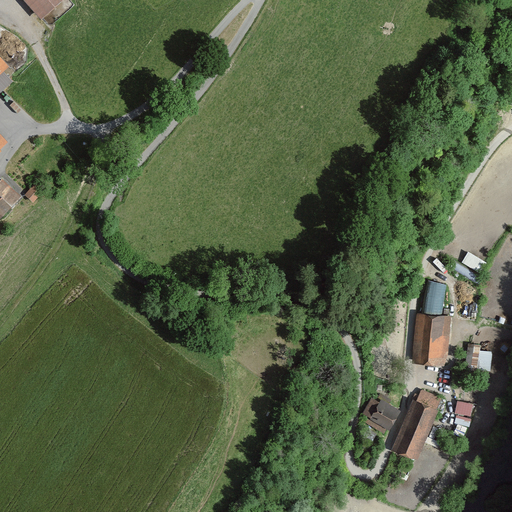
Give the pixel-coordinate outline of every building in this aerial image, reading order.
[(63,0),(26,0),(43,18),(63,0)] [(11,66),(0,53),(0,93),(14,81),(5,71),(11,66)] [(0,152),(10,142),(0,131),(0,152)] [(0,219),(23,195),(4,177),(0,180),(0,219)] [(45,192),(35,183),(26,194),(35,203),(45,192)] [(486,263),(468,252),(462,263),(480,274),(486,263)] [(483,278),(453,262),(449,268),(480,285),(483,278)] [(446,284),(428,281),(422,310),(440,314),(446,284)] [(450,318),(417,315),(414,357),(447,359),(450,318)] [(479,346),(469,344),(464,374),(475,376),(476,369),(479,351),(479,346)] [(492,352),(479,351),(476,369),(490,371),(492,352)] [(416,403),(413,401),(391,452),(415,462),(437,411),(435,410),(440,398),(422,390),(416,403)] [(400,411),(381,400),(380,403),(372,398),(363,413),(371,418),(370,420),(388,431),(400,411)] [(472,413),(475,402),(458,398),(456,410),(472,413)] [(459,412),(456,426),(468,429),(471,415),(459,412)]
